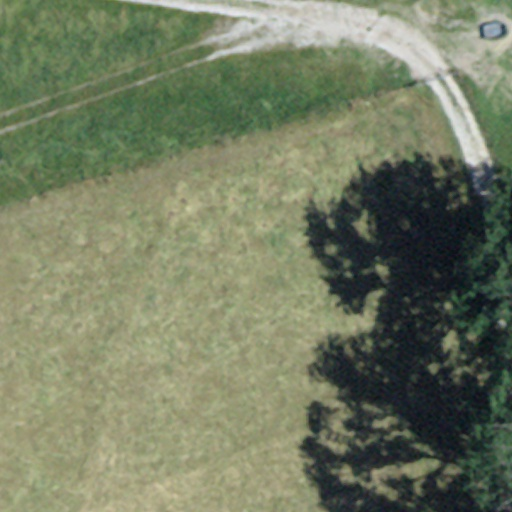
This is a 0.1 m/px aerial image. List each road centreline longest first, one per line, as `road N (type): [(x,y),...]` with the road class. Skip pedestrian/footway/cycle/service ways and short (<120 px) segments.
road 1 (track): [(511,356),(508,286),(465,115),(432,66),(395,38)]
road 2 (track): [(294,11),(0,122)]
road 3 (track): [(395,38),(294,11),(207,0)]
